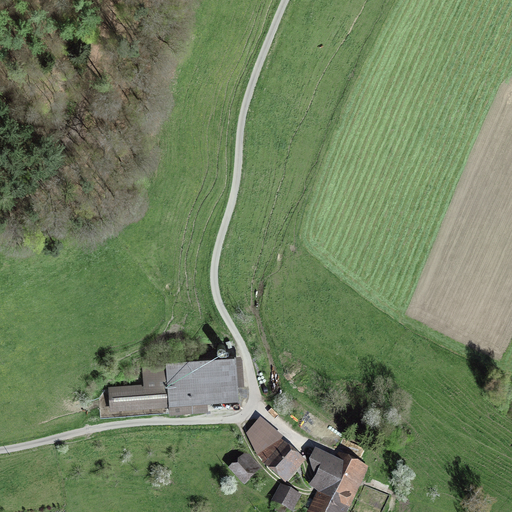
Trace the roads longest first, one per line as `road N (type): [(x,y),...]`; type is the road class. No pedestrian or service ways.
road 1 (unclassified): [(0,453),(248,411),(251,377),(213,280),(238,190),(243,125),(288,0)]
road 2 (track): [(109,0),(72,142),(35,185),(0,201)]
